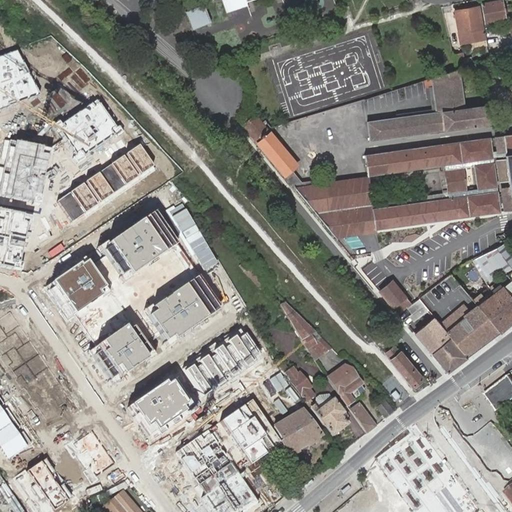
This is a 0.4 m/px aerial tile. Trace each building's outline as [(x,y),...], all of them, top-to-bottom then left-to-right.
[(226,0),(230,8),(249,0),(248,0),(226,0)] [(495,0),(481,3),(485,21),(505,17),(501,0),(495,0)] [(204,3),(185,11),(192,29),(211,22),(204,3)] [(462,43),(487,37),(486,33),(484,33),(483,26),(482,27),(478,6),(455,10),(462,43)] [(461,50),(452,52),(456,69),(460,68),(464,67),(461,50)] [(0,110),(39,96),(16,53),(0,58),(0,110)] [(217,55),(200,62),(204,70),(218,66),(217,55)] [(460,68),(456,69),(432,77),(437,112),(367,122),(370,141),(493,123),(493,121),(491,104),(465,107),(460,68)] [(116,129),(96,101),(62,125),(60,121),(52,127),(57,134),(61,131),(77,154),(72,158),(77,164),(84,159),(82,155),(112,134),(115,139),(123,133),(119,127),(116,129)] [(247,121),(243,125),(284,175),(297,165),(268,130),(261,122),(254,114),(247,121)] [(511,134),(495,136),(497,156),(498,159),(496,160),(499,181),(508,179),(509,187),(502,188),(505,211),(511,209),(511,134)] [(492,156),(490,137),(364,154),(367,176),(444,165),(448,193),(371,203),(374,228),(500,211),(493,160),(496,160),(498,159),(497,156),(492,156)] [(50,150),(5,141),(0,164),(0,198),(39,206),(50,150)] [(137,146),(57,202),(72,224),(152,168),(137,146)] [(315,186),(296,189),(335,236),(365,232),(375,230),(374,228),(371,203),(367,178),(318,185),(315,186)] [(32,218),(0,211),(0,268),(21,272),(22,264),(19,264),(26,226),(31,227),(32,218)] [(176,245),(153,212),(100,250),(123,282),(176,245)] [(511,248),(505,240),(483,254),(499,274),(501,277),(503,277),(506,275),(506,274),(511,269),(511,248)] [(422,293),(461,264),(449,249),(411,278),(422,293)] [(499,274),(483,254),(471,260),(487,283),(499,274)] [(78,265),(51,283),(74,317),(101,298),(98,294),(105,289),(86,262),(80,267),(78,265)] [(485,299),(477,306),(500,332),(503,329),(511,321),(511,269),(506,274),(510,279),(493,293),(488,287),(480,293),(485,299)] [(197,277),(152,309),(154,312),(146,318),(165,343),(172,338),(174,342),(220,309),(197,277)] [(390,281),(380,290),(393,306),(398,313),(406,307),(411,304),(392,281),(390,281)] [(421,296),(411,304),(406,307),(411,313),(409,314),(414,320),(429,309),(421,296)] [(500,332),(477,306),(470,311),(466,305),(440,324),(451,338),(453,341),(462,353),(467,356),(473,352),(473,345),(483,338),(486,342),(500,332)] [(307,347),(314,343),(308,334),(314,331),(286,306),(307,347)] [(79,410),(10,312),(0,319),(0,358),(51,430),(79,410)] [(249,326),(255,323),(251,314),(245,317),(249,326)] [(382,329),(373,318),(367,322),(376,334),(382,329)] [(417,335),(432,353),(441,345),(451,338),(434,318),(417,335)] [(127,332),(123,328),(95,348),(118,380),(145,360),(144,357),(149,353),(131,329),(127,332)] [(191,367),(184,372),(202,397),(209,392),(207,389),(213,385),(215,388),(223,383),(220,380),(227,375),(229,378),(237,373),(234,369),(241,364),(244,369),(252,363),(251,361),(259,356),(244,334),(236,340),(234,337),(226,343),(228,346),(222,350),(219,347),(212,352),(214,355),(207,360),(205,357),(197,362),(199,365),(193,370),(191,367)] [(315,360),(331,348),(321,338),(314,343),(307,347),(315,360)] [(451,338),(441,345),(457,364),(467,356),(462,353),(451,338)] [(473,352),(486,342),(483,338),(473,345),(473,352)] [(441,345),(432,353),(447,371),(457,364),(441,345)] [(421,379),(400,353),(399,354),(394,348),(387,353),(392,359),(391,361),(412,386),(421,379)] [(303,405),(316,398),(298,364),(285,371),(303,405)] [(343,403),(365,433),(375,426),(359,406),(354,410),(348,404),(352,401),(348,394),(355,389),(360,385),(362,384),(351,369),(344,366),(327,378),(343,403)] [(511,382),(507,375),(494,385),(491,390),(490,393),(489,397),(490,401),(491,405),(495,411),(511,399),(511,382)] [(164,383),(128,409),(134,417),(133,417),(149,438),(156,433),(159,436),(165,432),(163,428),(170,423),(173,427),(179,423),(176,418),(184,412),(180,408),(185,404),(170,384),(166,386),(164,383)] [(364,390),(360,385),(355,389),(359,393),(364,390)] [(333,437),(352,423),(330,390),(310,403),(333,437)] [(280,441),(251,400),(176,452),(199,485),(194,488),(210,511),(238,511),(255,500),(235,471),(247,463),(248,466),(272,449),(271,448),(280,441)] [(387,417),(392,413),(384,402),(377,407),(385,418),(387,417)] [(322,437),(302,407),(273,426),(293,456),(322,437)] [(0,408),(0,449),(7,460),(27,447),(0,408)] [(115,463),(92,430),(69,446),(92,479),(115,463)] [(24,470),(13,479),(36,511),(51,511),(72,497),(44,459),(26,473),(24,470)] [(511,484),(503,491),(511,503),(511,484)] [(138,511),(119,492),(102,508),(104,511),(138,511)]
